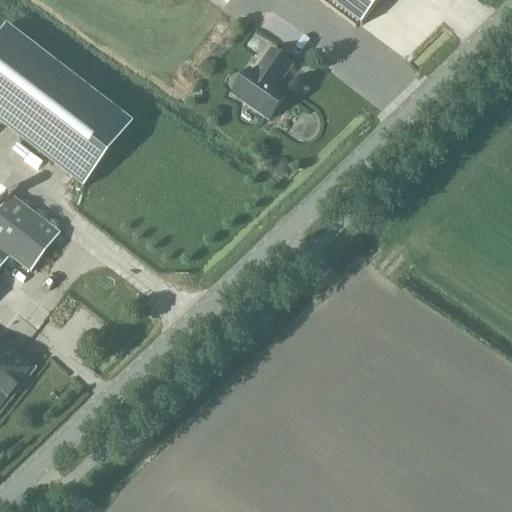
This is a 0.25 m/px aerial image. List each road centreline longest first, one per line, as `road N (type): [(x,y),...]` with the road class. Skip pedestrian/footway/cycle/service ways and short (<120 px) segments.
road 1 (tertiary): [(0,507),(511,12)]
road 2 (track): [(384,329),(285,231)]
